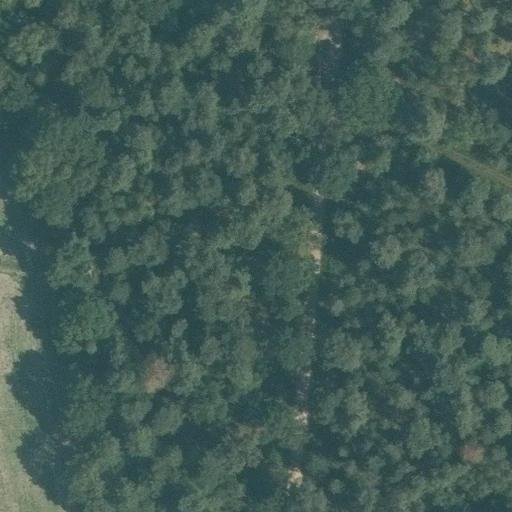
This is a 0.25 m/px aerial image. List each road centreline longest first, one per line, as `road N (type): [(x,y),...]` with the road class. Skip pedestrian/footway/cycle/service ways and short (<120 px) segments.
road 1 (track): [(337,0),(294,511)]
road 2 (track): [(329,95),(511,180)]
road 3 (track): [(300,432),(112,425)]
road 4 (track): [(88,0),(53,95),(20,131)]
